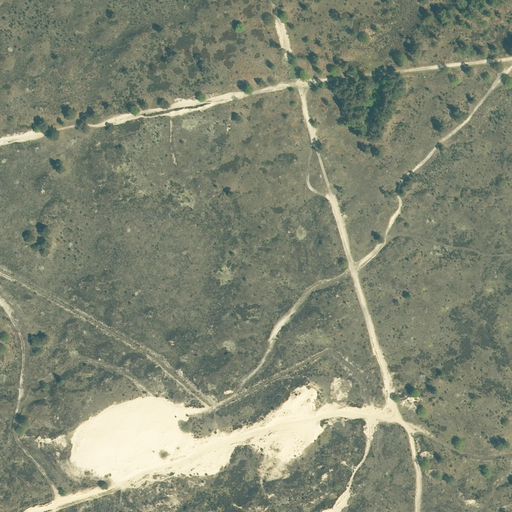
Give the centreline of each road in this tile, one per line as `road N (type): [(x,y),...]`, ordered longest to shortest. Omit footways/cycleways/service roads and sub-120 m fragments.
road 1 (track): [(511,68),(405,181),(384,240),(319,283),(222,402),(174,409),(128,374),(85,360),(0,388)]
road 2 (track): [(417,511),(409,434),(397,419),(332,201),(308,186),(314,138),(270,0)]
road 3 (track): [(511,58),(297,81),(0,140)]
road 4 (track): [(224,441),(211,407),(156,359),(0,271)]
road 5 (track): [(333,511),(364,457),(368,416),(312,418),(224,441)]
road 6 (track): [(0,301),(22,343),(13,431),(60,503)]
road 7 (track): [(224,441),(36,511)]
road 8 (track): [(368,416),(397,419),(466,453),(511,451)]
